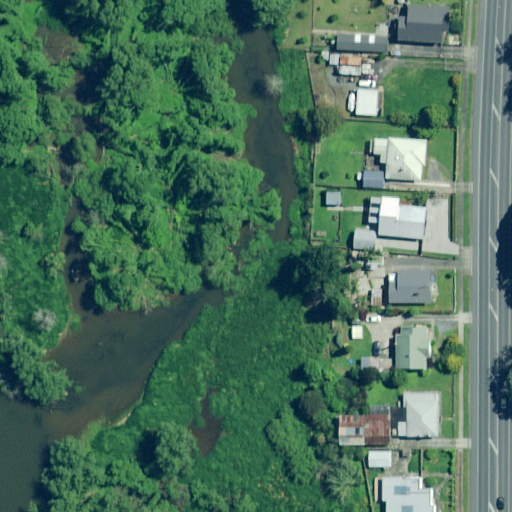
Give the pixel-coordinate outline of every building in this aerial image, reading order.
[(407,17),(400,17),(399,28),(394,28),(394,32),(399,32),(399,41),(441,43),(442,30),(448,31),(450,9),(408,7),(407,17)] [(387,52),(388,36),(338,33),(337,49),(387,52)] [(361,57),(340,56),(339,74),(360,75),(361,57)] [(374,65),(362,64),(361,74),(373,74),(374,65)] [(354,105),(357,105),(356,115),(377,116),(378,90),(357,89),(356,101),(355,101),(354,105)] [(426,166),(427,143),(424,143),(424,141),(421,141),(422,139),(389,138),(389,140),(374,139),(373,154),(381,155),(381,163),(387,163),(386,179),(422,181),(423,166),(426,166)] [(385,172),(365,171),(365,173),(357,173),(356,180),(364,181),(364,187),(383,188),(385,172)] [(342,192),(332,192),(332,205),(341,205),(342,192)] [(381,200),(368,199),(367,208),(370,208),(369,221),(380,221),(379,236),(424,239),(427,207),(401,205),(401,198),(382,197),(381,200)] [(377,230),(355,229),(355,249),(376,250),(377,230)] [(394,268),(394,273),(386,273),(390,282),(390,302),(431,303),(432,269),(394,268)] [(363,327),(352,326),(351,339),(363,339),(363,327)] [(396,370),(427,370),(427,358),(431,358),(431,340),(422,328),(403,328),(403,335),(396,335),(396,370)] [(380,360),(371,359),(371,373),(379,373),(380,360)] [(439,437),(439,393),(404,393),(404,408),(389,408),(389,421),(398,421),(398,436),(439,437)] [(388,445),(388,415),(340,415),(339,446),(388,445)] [(384,468),(384,469),(388,469),(388,468),(390,468),(390,452),(370,452),(370,467),(384,468)] [(419,473),(378,472),(378,480),(381,480),(381,502),(386,502),(386,511),(435,511),(436,499),(433,499),(433,488),(423,488),(423,477),(419,477),(419,473)]
